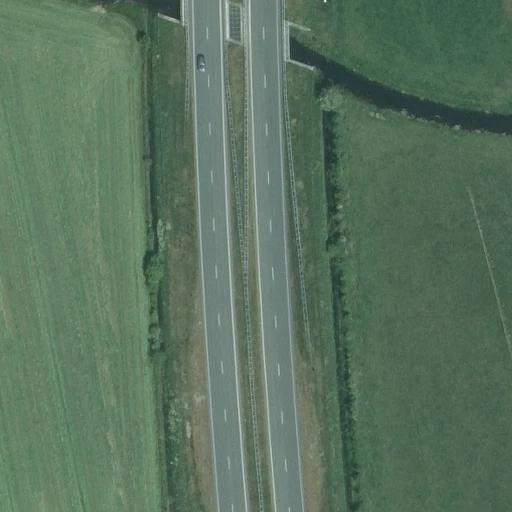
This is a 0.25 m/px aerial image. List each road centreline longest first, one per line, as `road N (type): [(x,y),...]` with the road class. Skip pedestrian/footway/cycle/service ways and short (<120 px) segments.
road 1 (trunk): [(288,511),(262,0)]
road 2 (trunk): [(206,0),(230,511)]
